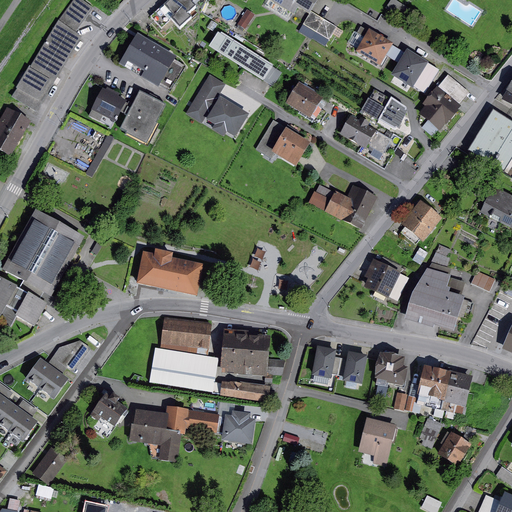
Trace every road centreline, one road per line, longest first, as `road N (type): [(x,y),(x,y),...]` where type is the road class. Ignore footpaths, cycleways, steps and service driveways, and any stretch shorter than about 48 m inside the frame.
road 1 (residential): [(308,323),(511,70)]
road 2 (residential): [(142,0),(90,57),(0,222)]
road 3 (residential): [(124,310),(0,497)]
road 4 (residential): [(511,370),(455,350),(308,323)]
road 5 (residential): [(244,511),(308,323)]
road 6 (residential): [(308,323),(207,307),(124,310)]
road 7 (residential): [(124,310),(0,362)]
